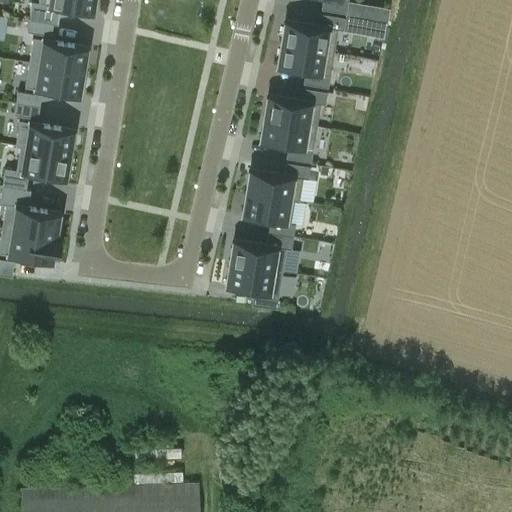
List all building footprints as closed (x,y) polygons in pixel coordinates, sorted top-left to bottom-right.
[(48,0),(47,4),(93,12),(94,0),(48,0)] [(347,0),(346,0),(321,0),(321,8),(345,12),(347,0)] [(344,14),(360,16),(362,3),(347,0),(345,12),(344,14)] [(285,19),(281,42),(332,51),(336,28),(342,29),(344,16),(320,12),(318,24),(285,19)] [(27,30),(51,34),(53,22),(29,19),(27,30)] [(87,45),(42,38),(38,63),(83,70),(87,45)] [(327,86),(332,51),(281,42),(277,66),(305,70),(303,82),(327,86)] [(34,87),(79,95),(83,70),(38,63),(34,87)] [(268,93),(264,117),(315,125),(319,102),(324,103),(326,90),(302,86),(300,99),(268,93)] [(41,93),(17,90),(15,101),(39,105),(41,93)] [(13,113),(37,117),(39,105),(15,101),(13,113)] [(286,157),(309,161),(315,125),(264,117),(260,140),(288,145),(286,157)] [(74,128),(28,121),(24,145),(70,153),(74,128)] [(20,170),(66,178),(70,153),(24,145),(20,170)] [(293,199),(293,200),(297,200),(301,177),(307,177),(309,165),(285,161),(283,173),(250,168),(246,191),(293,199)] [(294,223),(289,222),(293,200),(293,199),(246,191),(242,214),(270,219),(268,231),(292,235),(294,223)] [(11,228),(56,236),(56,235),(60,211),(15,204),(11,228)] [(56,235),(56,236),(11,228),(7,253),(52,261),(53,255),(56,255),(59,235),(56,235)] [(289,248),(292,235),(268,231),(266,243),(233,238),(229,261),(281,270),(285,247),(289,248)] [(0,257),(0,272),(11,274),(14,259),(0,257)] [(275,305),(281,270),(229,261),(226,285),(253,289),(251,303),(275,305)] [(21,511),(199,511),(198,481),(20,487),(21,511)]
